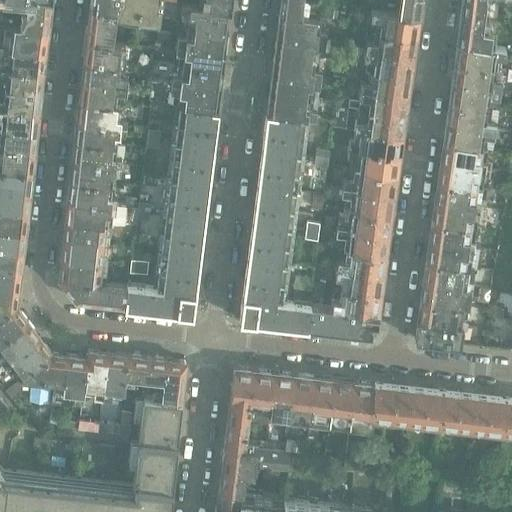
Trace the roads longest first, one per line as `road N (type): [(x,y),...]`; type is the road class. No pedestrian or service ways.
road 1 (residential): [(63,0),(39,289),(68,322),(214,340)]
road 2 (residential): [(392,360),(442,0)]
road 3 (residential): [(214,340),(255,0)]
road 4 (residential): [(392,360),(214,340)]
road 5 (residential): [(192,511),(214,340)]
road 6 (residential): [(511,374),(392,360)]
